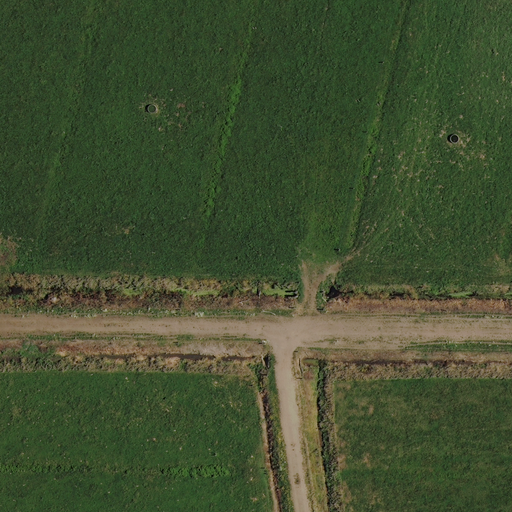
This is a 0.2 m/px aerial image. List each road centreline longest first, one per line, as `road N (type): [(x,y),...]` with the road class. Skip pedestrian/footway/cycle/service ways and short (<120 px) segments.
road 1 (track): [(288,332),(511,333)]
road 2 (track): [(288,332),(311,511)]
